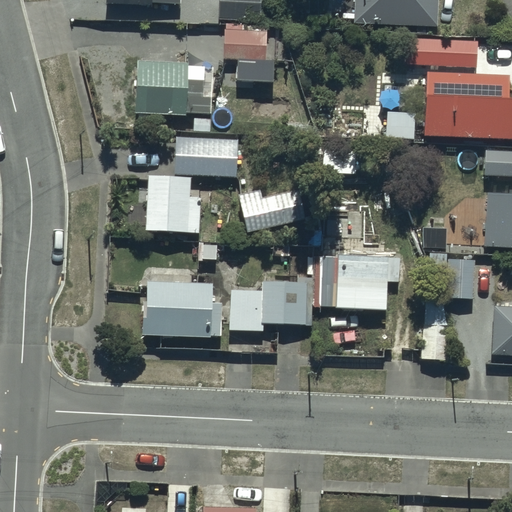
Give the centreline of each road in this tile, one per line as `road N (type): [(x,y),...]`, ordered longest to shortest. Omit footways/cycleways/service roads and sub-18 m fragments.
road 1 (residential): [(20,409),(511,432)]
road 2 (residential): [(20,409),(32,192),(0,48)]
